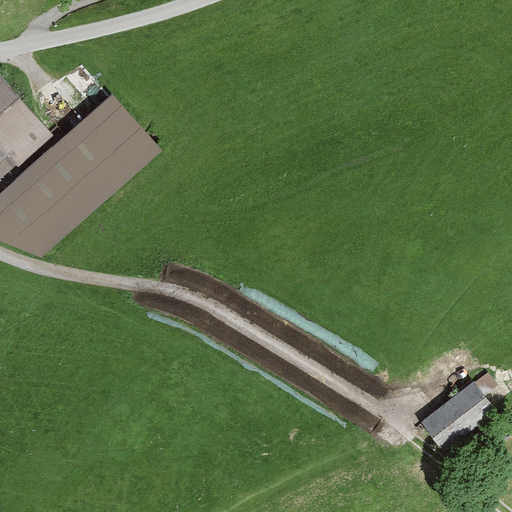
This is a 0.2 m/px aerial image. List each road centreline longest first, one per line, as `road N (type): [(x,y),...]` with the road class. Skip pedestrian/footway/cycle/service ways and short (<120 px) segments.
road 1 (unclassified): [(199,0),(0,51)]
road 2 (track): [(508,511),(397,423)]
